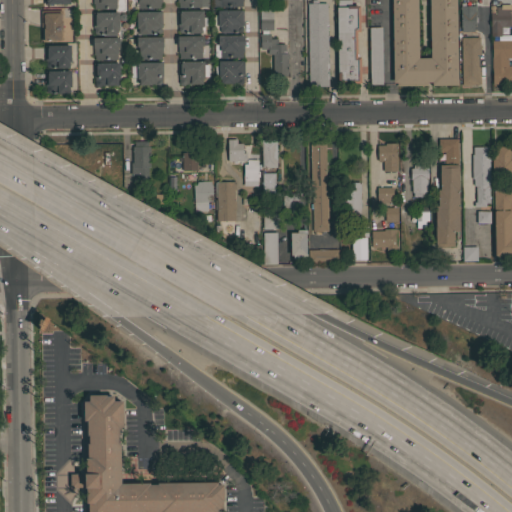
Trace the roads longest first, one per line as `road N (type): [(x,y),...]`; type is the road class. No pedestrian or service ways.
road 1 (residential): [(11,0),(20,511)]
road 2 (residential): [(511,111),(12,117)]
road 3 (residential): [(511,273),(15,277)]
road 4 (motorway): [(179,312),(381,429),(494,511)]
road 5 (motorway): [(511,474),(279,320)]
road 6 (motorway): [(320,314),(104,217)]
road 7 (motorway): [(511,401),(320,314)]
road 8 (motorway): [(0,207),(179,312)]
road 9 (motorway): [(279,320),(104,217)]
road 10 (motorway): [(0,234),(129,324)]
road 11 (motorway): [(232,402),(293,452),(332,511)]
road 12 (motorway): [(129,324),(232,402)]
road 13 (motorway): [(104,217),(0,156)]
